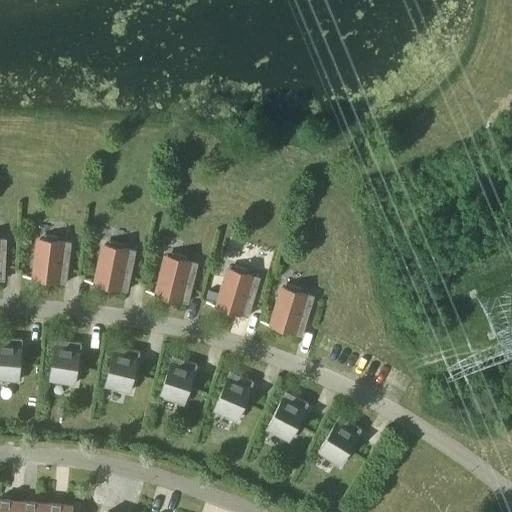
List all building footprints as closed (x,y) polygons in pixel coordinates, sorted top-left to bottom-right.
[(23,277),(35,279),(66,283),(71,243),(56,241),(57,237),(45,235),(45,239),(39,239),(35,278),(23,276),(23,277)] [(85,282),(96,284),(127,290),(135,251),(121,248),(122,244),(110,242),(109,245),(104,244),(97,283),(85,281),(85,282)] [(146,292),(157,295),(188,303),(198,263),(183,260),(184,256),(173,253),(172,257),(167,256),(157,294),(146,291),(146,292)] [(206,303),(218,307),(248,316),(260,278),(246,273),(247,270),(235,266),(234,270),(229,268),(218,306),(207,302),(206,303)] [(260,322),(272,326),(302,335),(314,296),(300,292),(301,288),(289,285),(288,289),(283,287),(272,325),(261,321),(260,322)] [(0,378),(19,380),(22,338),(0,336),(0,378)] [(75,384),(81,342),(56,338),(50,380),(75,384)] [(130,391),(139,351),(115,345),(105,385),(130,391)] [(184,403),(197,364),(173,356),(160,395),(184,403)] [(237,419),(253,381),(230,371),(214,410),(237,419)] [(289,440),(308,403),(286,391),(267,428),(289,440)] [(339,464),(361,429),(340,415),(318,451),(339,464)] [(20,511),(22,501),(0,499),(0,511),(20,511)] [(46,511),(48,503),(22,501),(20,511),(46,511)] [(48,503),(46,511),(72,511),(73,505),(48,503)]
